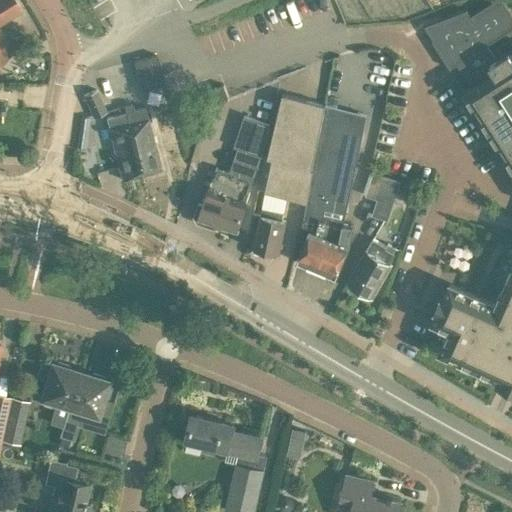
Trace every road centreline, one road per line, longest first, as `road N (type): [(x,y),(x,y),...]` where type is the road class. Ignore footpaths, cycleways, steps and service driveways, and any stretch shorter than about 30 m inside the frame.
road 1 (primary): [(49,204),(144,248),(511,458)]
road 2 (residential): [(449,511),(443,479),(418,459),(167,347)]
road 3 (unclassified): [(49,204),(69,74),(62,28),(46,0)]
road 4 (residential): [(167,347),(0,299)]
road 5 (residential): [(127,511),(167,347)]
